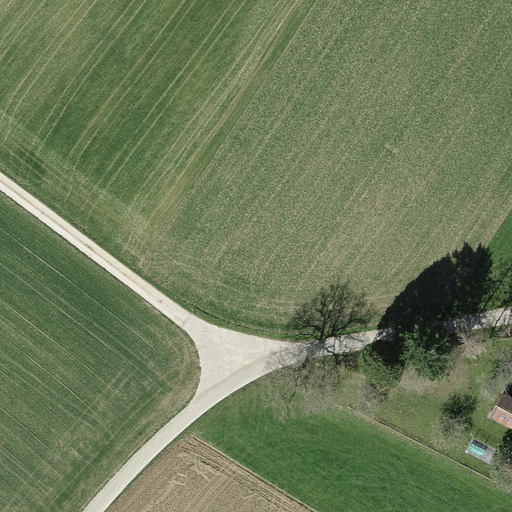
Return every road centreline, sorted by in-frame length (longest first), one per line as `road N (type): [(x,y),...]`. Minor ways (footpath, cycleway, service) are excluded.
road 1 (track): [(105,511),(214,393),(246,370),(511,320)]
road 2 (track): [(0,184),(246,370)]
